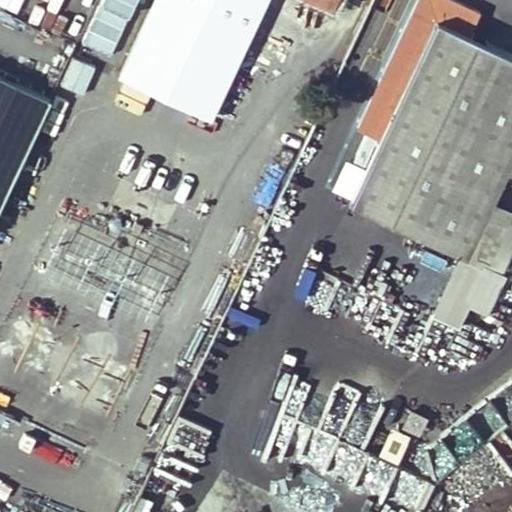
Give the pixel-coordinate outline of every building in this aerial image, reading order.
[(97,0),(79,52),(119,66),(131,33),(117,28),(123,12),(105,6),(107,0),(97,0)] [(154,0),(119,73),(211,116),(258,17),(266,0),(319,0),(332,6),(335,0),(154,0)] [(458,0),(416,0),(381,76),(405,87),(350,201),(467,256),(511,160),(511,53),(468,32),(480,10),(458,0)] [(0,200),(65,67),(0,35),(0,200)] [(381,511),(418,511),(434,476),(337,433),(354,395),(336,387),(334,392),(315,383),(316,380),(288,368),(249,453),(381,511)] [(401,457),(409,430),(389,424),(381,452),(401,457)]
